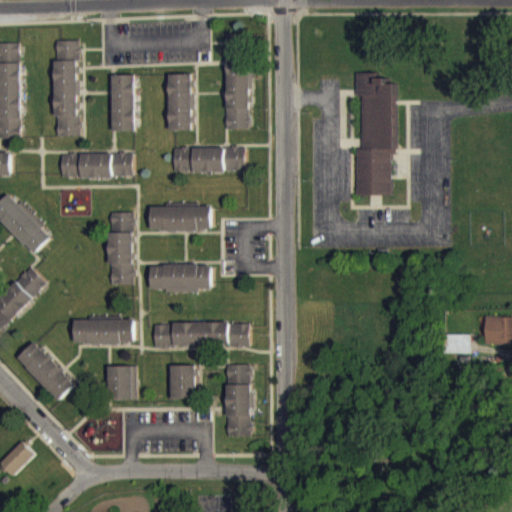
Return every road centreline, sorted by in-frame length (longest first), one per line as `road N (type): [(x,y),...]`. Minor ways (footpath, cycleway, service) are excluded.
road 1 (residential): [(284,0),(283,511)]
road 2 (residential): [(0,377),(89,474),(284,464)]
road 3 (residential): [(0,6),(170,0)]
